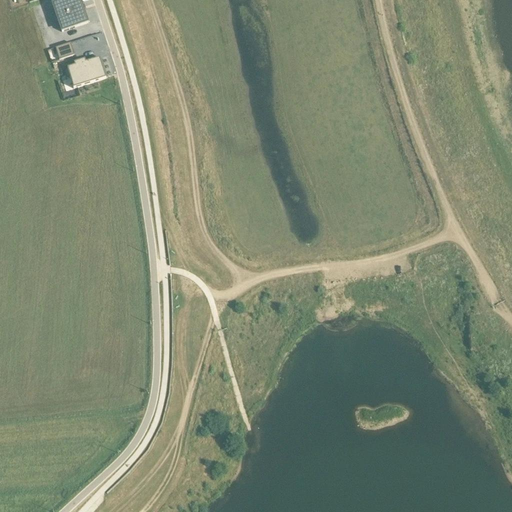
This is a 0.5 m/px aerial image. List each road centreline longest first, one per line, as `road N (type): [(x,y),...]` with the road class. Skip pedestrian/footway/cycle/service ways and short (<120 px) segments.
road 1 (unclassified): [(70,511),(136,444),(151,417),(156,379),(152,253),(135,144),(96,0)]
road 2 (track): [(248,283),(201,234),(189,131),(148,0)]
road 3 (track): [(378,0),(411,123),(457,234)]
road 4 (track): [(214,317),(173,447),(112,511)]
road 5 (track): [(457,234),(395,257),(248,283)]
road 6 (track): [(208,296),(247,427)]
